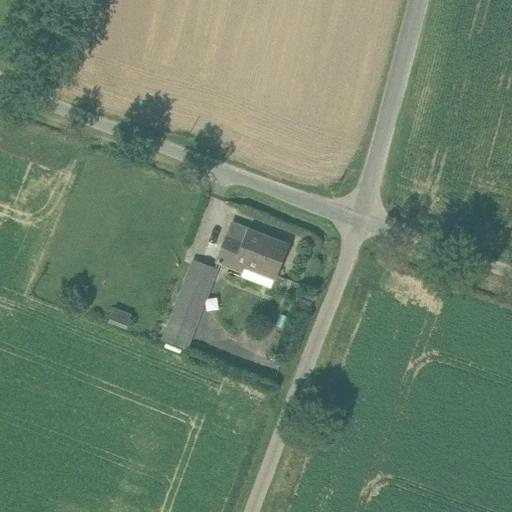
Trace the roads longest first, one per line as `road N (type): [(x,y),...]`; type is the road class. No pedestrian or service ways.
road 1 (unclassified): [(0,83),(360,220)]
road 2 (unclassified): [(360,220),(253,511)]
road 3 (unclassified): [(417,0),(360,220)]
road 4 (unclassified): [(360,220),(511,272)]
